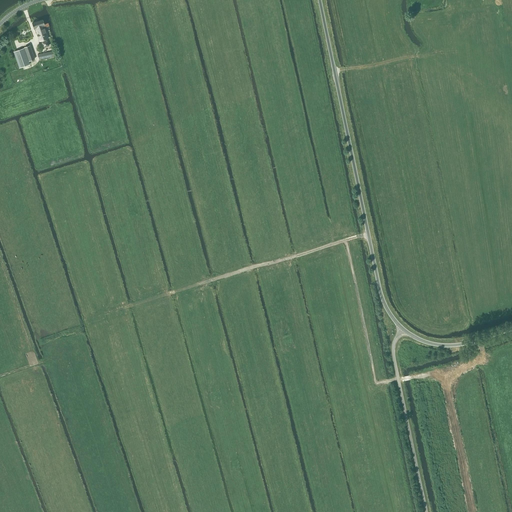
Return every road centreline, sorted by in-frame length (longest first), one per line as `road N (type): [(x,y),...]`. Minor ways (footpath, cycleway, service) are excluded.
road 1 (track): [(473,511),(447,371),(376,384),(345,240),(122,308)]
road 2 (unclassified): [(402,329),(381,296),(319,0)]
road 3 (unclassified): [(402,329),(392,350),(426,511)]
